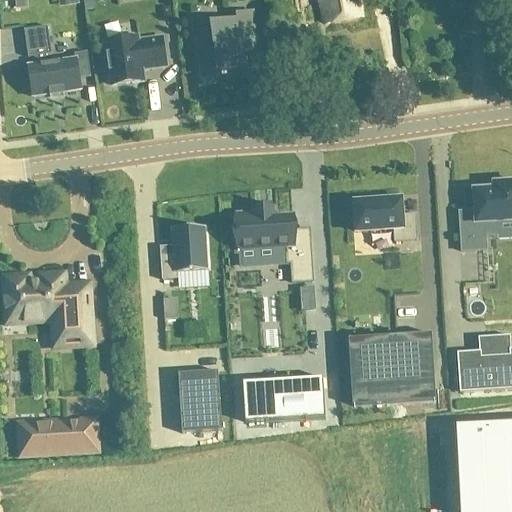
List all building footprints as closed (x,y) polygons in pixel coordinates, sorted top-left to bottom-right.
[(319,0),(325,27),(362,19),(358,0),(319,0)] [(196,38),(202,78),(220,75),(219,71),(246,67),(243,46),(257,44),(253,12),(237,14),(238,19),(211,23),(213,36),(196,38)] [(65,95),(64,93),(81,91),(79,79),(91,77),(87,52),(74,54),(75,59),(47,63),(46,55),(52,54),(48,27),(24,30),(28,58),(35,57),(36,65),(29,66),(31,80),(26,81),(28,95),(33,95),(33,98),(50,95),(50,97),(65,95)] [(166,66),(162,38),(138,42),(138,38),(106,43),(109,66),(105,67),(108,83),(111,82),(112,86),(144,82),(142,68),(150,67),(150,69),(166,66)] [(511,182),(494,184),(494,189),(474,191),(475,211),(459,212),(462,252),(487,251),(486,231),(498,230),(498,223),(511,221),(511,182)] [(401,200),(354,203),(355,207),(351,208),(352,223),(356,223),(356,233),(393,231),(394,243),(418,241),(416,215),(403,216),(401,200)] [(274,218),(274,208),(253,210),(254,214),(236,215),(238,251),(286,248),(287,264),(291,263),(293,284),(313,282),(309,230),(293,231),(292,217),(274,218)] [(205,228),(173,230),(174,254),(160,255),(162,281),(178,280),(178,274),(208,272),(205,228)] [(23,276),(0,277),(0,279),(2,312),(23,311),(23,315),(29,320),(47,319),(49,367),(89,364),(88,344),(75,345),(74,333),(87,332),(84,283),(59,285),(58,274),(35,276),(35,280),(24,281),(23,276)] [(165,320),(176,320),(175,299),(163,300),(165,320)] [(431,334),(349,340),(353,406),(436,401),(431,334)] [(480,353),(457,354),(460,393),(511,389),(511,350),(510,337),(479,339),(480,353)] [(5,379),(23,379),(23,369),(6,368),(5,379)] [(222,432),(218,372),(178,374),(182,434),(222,432)] [(245,423),(325,418),(323,378),(243,383),(245,423)] [(2,421),(5,462),(23,460),(23,459),(26,456),(96,452),(94,422),(47,425),(47,430),(42,431),(42,426),(42,419),(41,414),(41,413),(2,416),(2,421)] [(511,511),(511,424),(457,428),(461,511),(511,511)] [(393,511),(391,477),(330,480),(331,511),(393,511)]
